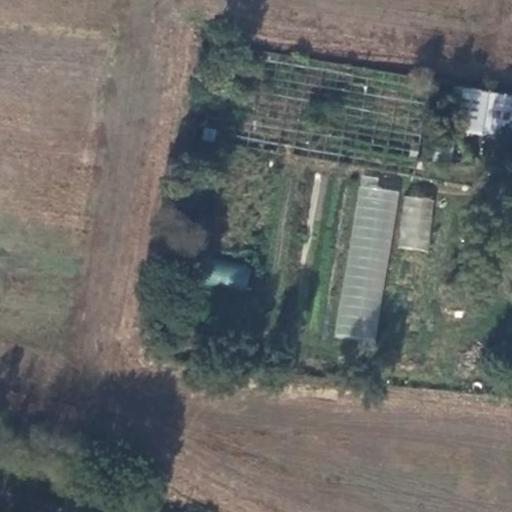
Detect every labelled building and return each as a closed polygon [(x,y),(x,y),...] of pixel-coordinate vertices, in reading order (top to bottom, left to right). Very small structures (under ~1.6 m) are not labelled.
[(200,142),(414,179),(431,82),(218,43),(200,142)] [(511,99),(453,89),(448,129),(511,140),(511,99)] [(439,133),(434,163),(447,166),(453,134),(439,133)] [(373,342),(399,191),(376,186),(377,178),(361,175),(333,336),(373,342)] [(402,195),(398,248),(428,251),(432,198),(402,195)] [(248,288),(250,265),(208,261),(206,283),(248,288)]
